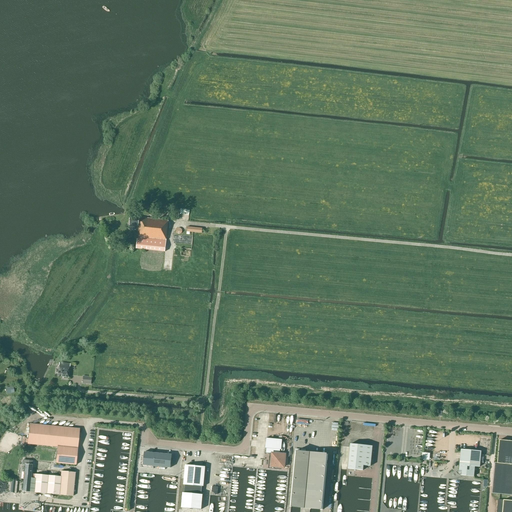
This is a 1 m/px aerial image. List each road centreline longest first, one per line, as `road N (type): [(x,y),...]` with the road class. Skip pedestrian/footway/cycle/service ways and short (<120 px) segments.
road 1 (unclassified): [(511,432),(258,409),(239,451),(152,443)]
road 2 (unclassified): [(185,223),(511,254)]
road 3 (track): [(226,227),(198,447)]
